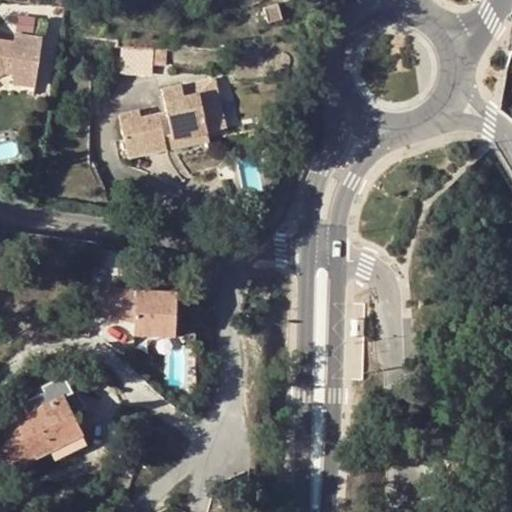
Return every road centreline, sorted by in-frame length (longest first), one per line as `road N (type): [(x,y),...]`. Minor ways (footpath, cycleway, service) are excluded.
road 1 (unclassified): [(230,247),(226,427),(196,430),(94,351),(46,350),(0,378)]
road 2 (tertiary): [(306,257),(304,511)]
road 3 (tertiary): [(329,511),(339,261)]
road 4 (residential): [(0,202),(230,247)]
road 5 (tertiary): [(345,96),(340,131),(312,198),(306,257)]
road 6 (tertiary): [(339,261),(340,215),(352,181),(398,124)]
